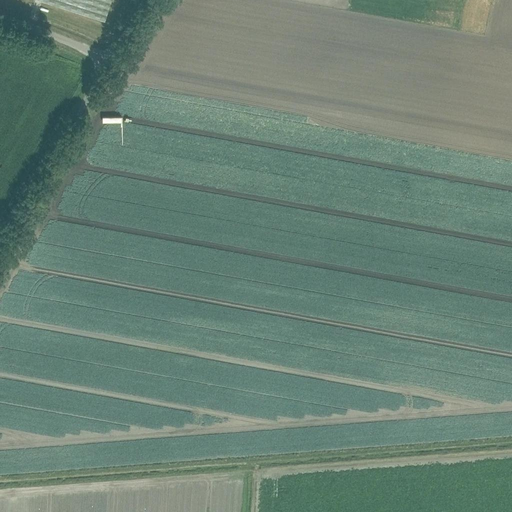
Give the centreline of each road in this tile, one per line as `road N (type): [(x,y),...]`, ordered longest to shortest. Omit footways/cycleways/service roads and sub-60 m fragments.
road 1 (track): [(0,491),(247,473)]
road 2 (unclassified): [(0,244),(108,63)]
